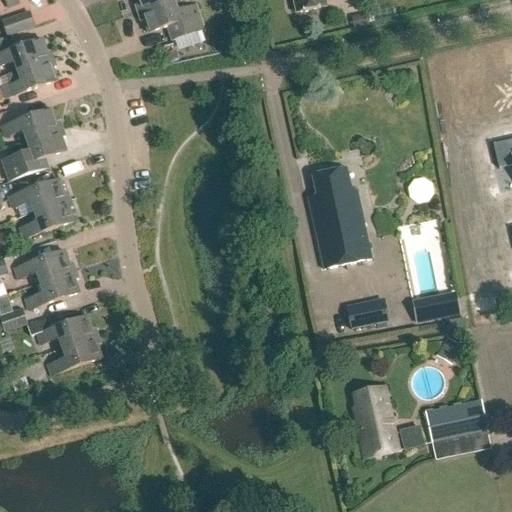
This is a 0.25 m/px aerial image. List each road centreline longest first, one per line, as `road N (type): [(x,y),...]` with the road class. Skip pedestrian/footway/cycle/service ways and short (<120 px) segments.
road 1 (residential): [(0,426),(133,392),(155,362),(131,284),(109,88),(67,0)]
road 2 (residential): [(511,15),(268,70)]
